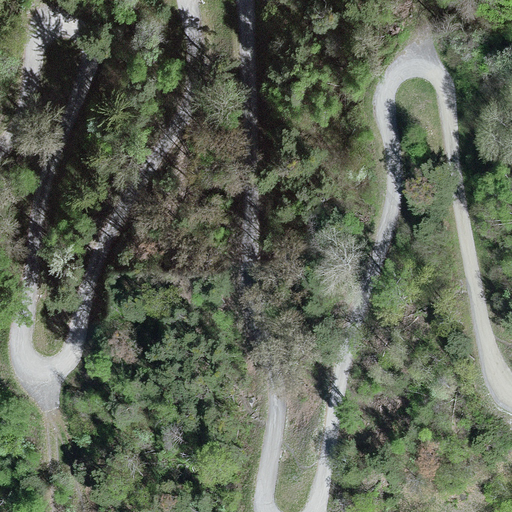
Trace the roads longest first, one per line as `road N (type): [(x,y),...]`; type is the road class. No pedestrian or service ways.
road 1 (track): [(187,0),(194,85),(91,267),(69,354),(50,373),(32,373),(17,349),(88,47),(68,23),(56,21),(35,37),(14,127),(0,149)]
road 2 (track): [(511,401),(481,323),(445,107),(425,65),(404,67),(379,95),(391,193),(338,378)]
road 3 (track): [(272,445),(279,365),(260,257),(241,0)]
road 4 (track): [(338,378),(312,511)]
